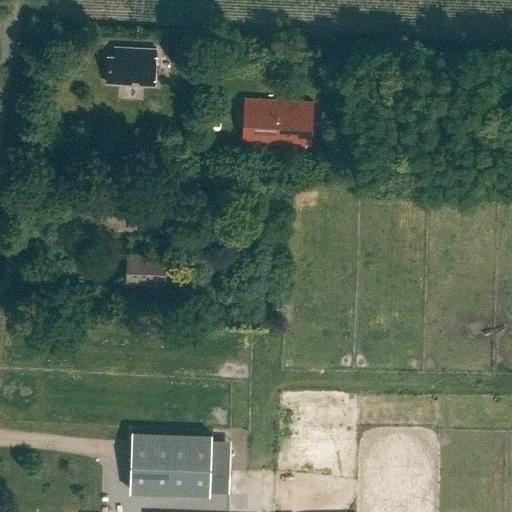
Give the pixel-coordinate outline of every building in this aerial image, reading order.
[(140,80),(140,84),(155,84),(156,48),(115,46),(114,54),(108,54),(107,82),(131,83),(131,79),(140,80)] [(244,96),(242,142),(313,145),(315,100),(244,96)] [(81,218),(86,218),(86,228),(105,228),(106,224),(114,225),(114,229),(142,230),(143,191),(114,190),(114,194),(108,194),(108,190),(82,189),(81,218)] [(126,253),(126,282),(166,283),(167,254),(126,253)] [(129,431),(129,491),(229,491),(229,431),(129,431)]
